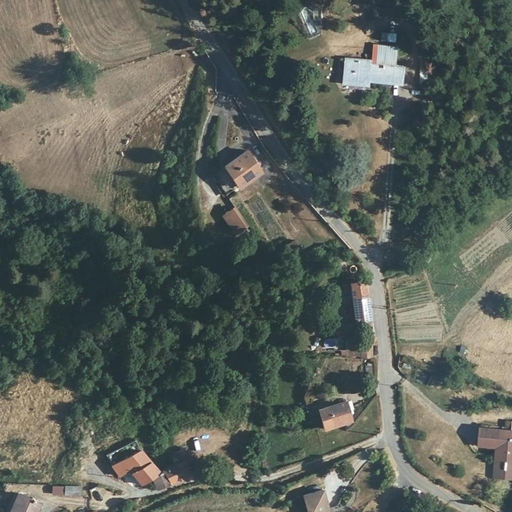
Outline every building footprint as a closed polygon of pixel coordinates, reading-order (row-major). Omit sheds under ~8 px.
[(306,35),(322,35),(322,8),(306,8),(306,35)] [(370,61),(347,59),(346,80),(368,84),(369,79),(401,82),(402,67),(370,65),(370,61)] [(251,153),(215,174),(226,195),(263,174),(251,153)] [(236,208),(223,216),(235,236),(250,227),(236,208)] [(291,251),(302,249),(293,236),(284,240),(291,251)] [(370,316),(367,280),(353,281),(356,316),(370,316)] [(368,340),(359,341),(358,350),(369,352),(368,340)] [(347,420),(342,399),(314,405),(316,425),(347,420)] [(497,444),(495,479),(511,479),(511,428),(500,427),(480,428),(479,442),(497,444)] [(109,453),(116,463),(125,457),(145,443),(142,437),(111,451),(109,453)] [(125,457),(132,468),(144,484),(154,477),(161,467),(145,443),(125,457)] [(93,460),(109,453),(111,451),(107,444),(90,453),(93,460)] [(161,467),(154,477),(163,487),(179,476),(195,471),(197,470),(189,456),(161,467)] [(125,457),(116,463),(122,474),(132,468),(125,457)] [(81,490),(82,480),(66,480),(66,490),(81,490)] [(62,494),(62,484),(51,483),(51,494),(62,494)] [(34,511),(40,500),(20,489),(7,511),(34,511)] [(315,510),(314,490),(294,493),(297,511),(290,511),(325,511),(326,510),(315,510)]
